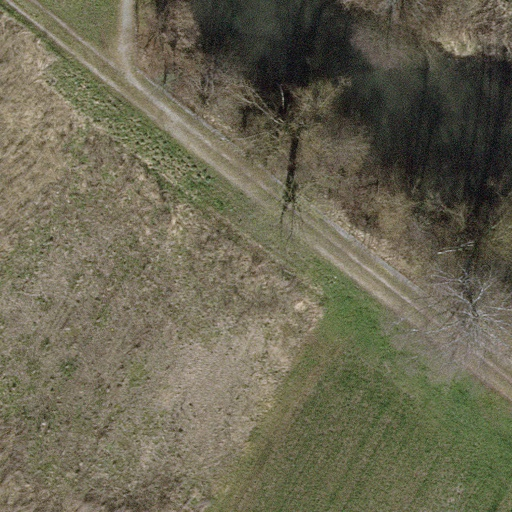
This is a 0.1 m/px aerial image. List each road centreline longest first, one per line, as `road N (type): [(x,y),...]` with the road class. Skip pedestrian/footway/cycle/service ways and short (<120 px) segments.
road 1 (track): [(511,374),(127,78)]
road 2 (track): [(127,78),(25,0)]
